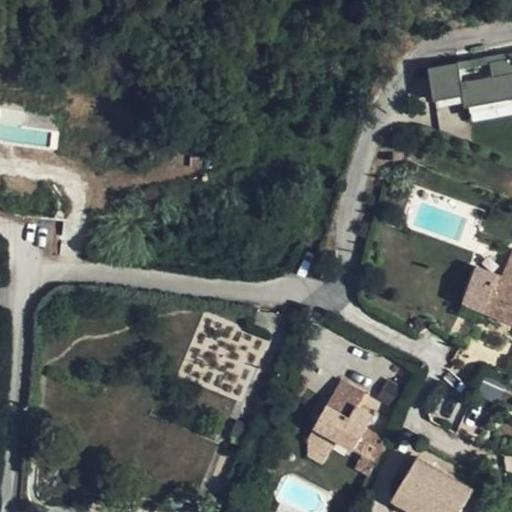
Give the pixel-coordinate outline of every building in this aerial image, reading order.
[(458,63),(428,68),(433,97),(462,91),(465,107),(511,98),(511,53),(508,54),(508,59),(490,63),(492,76),(462,81),(458,63)] [(511,252),(503,276),(482,310),(511,321),(511,252)] [(472,305),(489,270),(476,265),(462,301),(472,305)] [(503,276),(489,270),(472,305),(482,310),(503,276)] [(342,379),(328,404),(351,416),(358,405),(365,392),(342,379)] [(375,415),(358,405),(351,416),(328,404),(316,427),(338,439),(365,455),(358,467),(370,474),(377,462),(389,440),(367,428),(375,415)] [(332,450),(338,439),(316,427),(309,438),(332,450)] [(400,475),(406,477),(432,492),(430,497),(444,505),(459,479),(413,453),(400,475)] [(432,492),(406,477),(394,498),(416,510),(415,511),(456,511),(444,505),(430,497),(432,492)] [(459,479),(444,505),(456,511),(460,511),(474,488),(459,479)]
